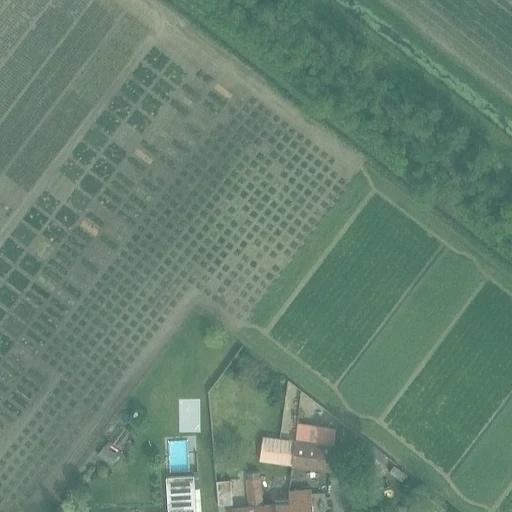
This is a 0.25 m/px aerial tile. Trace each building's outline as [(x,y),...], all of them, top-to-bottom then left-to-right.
[(490,7),(492,0),(469,0),(450,52),(479,63),(499,10),(490,7)] [(416,4),(414,20),(448,25),(450,9),(416,4)] [(508,90),(511,91),(511,17),(505,30),(505,32),(495,48),(493,56),(482,75),(508,90)] [(293,466),(296,442),(263,437),(260,461),(293,466)] [(329,470),(333,447),(296,442),(293,466),(329,470)] [(276,511),(276,505),(263,506),(260,478),(259,472),(246,473),(249,507),(233,508),(232,511),(276,511)] [(219,506),(233,505),(231,481),(217,482),(219,506)] [(313,511),(312,490),(289,492),(290,504),(276,505),(276,511),(313,511)] [(196,511),(195,493),(167,495),(168,511),(196,511)]
